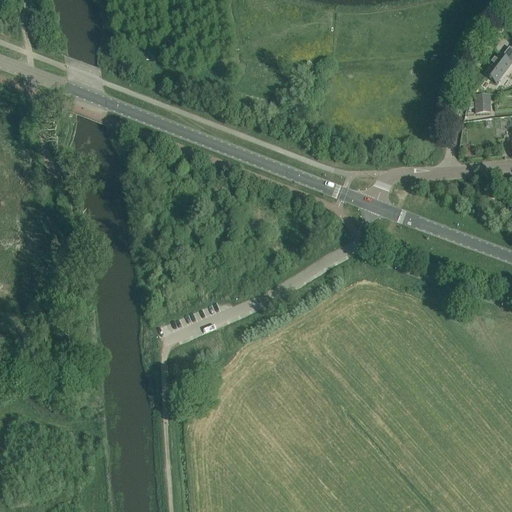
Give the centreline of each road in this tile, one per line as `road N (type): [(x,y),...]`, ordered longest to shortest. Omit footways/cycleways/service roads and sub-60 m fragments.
road 1 (secondary): [(372,204),(33,75)]
road 2 (track): [(35,93),(45,151),(62,182),(79,354)]
road 3 (unclassified): [(446,173),(464,85),(511,16)]
road 4 (secondary): [(511,255),(372,204)]
